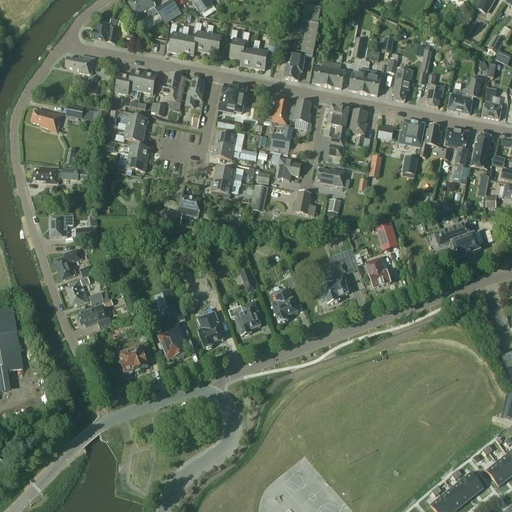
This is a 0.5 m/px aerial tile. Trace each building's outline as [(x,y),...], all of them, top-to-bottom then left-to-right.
[(172,0),(158,10),(151,0),(136,0),(129,5),(141,23),(152,16),(153,18),(158,14),(166,25),(182,15),(172,0)] [(201,0),(194,5),(201,16),(214,8),(209,0),(201,0)] [(481,0),(475,0),(472,7),(476,9),(481,0)] [(484,0),(478,11),(486,16),(496,0),(484,0)] [(313,58),(319,26),(318,26),(322,8),(305,5),(302,23),(307,24),(302,53),(295,52),(294,55),(313,58)] [(107,44),(116,46),(121,22),(111,20),(110,26),(99,24),(97,33),(94,32),(92,41),(107,45),(107,44)] [(197,39),(195,52),(207,55),(210,36),(207,35),(201,34),(202,26),(197,25),(195,33),(198,34),(197,39)] [(185,37),(183,36),(176,35),(178,27),(173,26),(171,35),(173,35),(170,53),(182,56),(185,37)] [(135,29),(129,27),(126,40),(132,42),(135,29)] [(210,36),(207,55),(219,57),(222,38),(212,36),(214,28),(209,27),(207,35),(210,36)] [(197,39),(188,37),(189,29),(184,28),(183,36),(185,37),(182,56),(194,58),(195,52),(197,39)] [(242,48),(243,42),(237,41),(238,33),(233,32),(231,40),(234,41),(230,59),(242,62),(245,49),(242,48)] [(245,49),(242,62),(241,68),(253,70),(257,51),(254,50),(247,49),(250,35),(245,34),(243,42),(242,48),(245,49)] [(488,52),(497,57),(505,43),(496,37),(488,52)] [(385,38),(382,54),(392,56),(395,40),(385,38)] [(269,53),(259,51),(261,43),(255,42),(254,50),(257,51),(253,70),(265,72),(267,63),(269,53)] [(353,59),(360,60),(363,48),(355,46),(353,59)] [(416,58),(423,59),(426,49),(418,47),(418,48),(417,49),(417,50),(416,50),(416,51),(416,52),(416,54),(416,55),(416,56),(416,58)] [(269,53),(267,63),(273,64),(275,49),(270,48),(269,53)] [(500,52),(496,61),(508,66),(511,57),(500,52)] [(300,74),(302,74),(305,59),(289,56),(284,80),(299,82),(300,74)] [(79,74),(92,77),(95,60),(80,58),(79,62),(68,59),(66,69),(79,72),(79,74)] [(398,62),(391,60),(388,74),(395,76),(398,62)] [(482,73),(488,69),(484,62),(478,66),(482,73)] [(328,88),(332,65),(323,63),(322,69),(317,68),(314,85),(328,88)] [(423,63),(420,74),(426,75),(427,75),(430,64),(423,63)] [(332,65),(328,88),(342,91),(345,73),(341,72),(342,67),(332,65)] [(496,67),(490,65),(487,79),(493,80),(496,67)] [(364,95),(368,72),(359,70),(358,76),(353,75),(350,92),(364,95)] [(407,92),(409,93),(413,73),(398,70),(393,97),(395,97),(395,101),(405,103),(407,92)] [(129,91),(141,93),(145,74),(132,72),(131,78),(129,91)] [(368,72),(364,95),(378,98),(381,80),(376,79),(377,74),(368,72)] [(145,74),(141,93),(153,96),(157,77),(145,74)] [(426,75),(420,74),(418,86),(424,87),(426,75)] [(129,91),(131,78),(119,75),(116,95),(128,97),(129,91)] [(182,78),(171,75),(168,88),(165,87),(164,95),(171,96),(169,103),(181,105),(186,79),(182,78)] [(441,99),(443,99),(445,87),(435,85),(436,77),(430,76),(425,103),(428,104),(427,108),(438,110),(441,99)] [(97,80),(90,78),(87,94),(97,96),(99,86),(96,86),(97,80)] [(473,99),(479,100),(482,80),(472,78),(469,92),(464,91),(463,97),(452,95),(449,112),(470,116),(473,99)] [(202,103),(206,84),(200,83),(200,82),(195,81),(194,82),(193,82),(191,93),(189,92),(185,107),(194,109),(196,101),(202,103)] [(246,101),(245,100),(246,91),(225,87),(223,100),(221,100),(218,113),(233,116),(234,114),(242,115),(243,106),(245,106),(246,101)] [(502,106),(494,105),(491,104),(492,98),(495,99),(496,92),(488,90),(482,118),(500,122),(502,106)] [(272,123),(287,126),(290,105),(279,103),(276,116),(274,116),(272,123)] [(290,121),(310,125),(312,116),(310,116),(312,105),(298,103),(297,109),(293,108),(290,121)] [(155,117),(163,119),(165,107),(153,105),(151,114),(155,115),(155,117)] [(95,113),(68,107),(65,118),(82,121),(82,120),(93,122),(95,113)] [(343,155),(348,130),(345,130),(349,111),(334,108),(330,111),(327,127),(339,129),(337,138),(332,137),(329,153),(328,157),(342,159),(343,155)] [(48,131),(58,134),(62,117),(40,111),(39,113),(35,112),(32,124),(43,127),(43,129),(49,130),(48,131)] [(350,134),(365,137),(367,127),(365,126),(368,115),(354,112),(350,134)] [(98,113),(96,123),(105,125),(107,115),(98,113)] [(194,116),(192,128),(198,129),(200,117),(194,116)] [(126,129),(146,133),(148,120),(129,117),(127,126),(119,125),(118,130),(126,131),(126,129)] [(228,123),(219,121),(217,129),(222,130),(226,131),(228,123)] [(420,149),(425,126),(405,122),(403,132),(401,132),(399,145),(400,148),(404,148),(406,146),(420,149)] [(380,127),(378,140),(385,142),(388,128),(380,127)] [(429,146),(439,148),(442,134),(439,133),(440,129),(430,127),(429,132),(426,132),(424,146),(423,146),(421,158),(426,159),(429,146)] [(271,148),(289,151),(293,129),(285,128),(284,137),(273,136),(271,148)] [(144,145),(146,133),(126,129),(126,131),(124,138),(117,137),(116,142),(124,143),(125,141),(144,145)] [(222,130),(221,135),(236,138),(237,135),(237,133),(234,132),(226,131),(222,130)] [(455,165),(465,167),(468,152),(465,151),(468,134),(448,130),(445,147),(458,150),(455,165)] [(234,150),(235,147),(236,141),(244,142),(245,137),(237,135),(236,138),(221,135),(217,134),(215,146),(234,150)] [(491,150),(489,150),(491,139),(480,137),(479,145),(476,145),(472,169),(487,171),(491,150)] [(370,140),(357,138),(355,148),(368,151),(370,140)] [(114,154),(116,146),(105,144),(104,152),(114,154)] [(129,159),(148,162),(150,150),(131,146),(129,156),(122,155),(121,160),(128,161),(129,159)] [(242,149),(235,147),(234,150),(215,146),(212,158),(232,162),(234,152),(241,154),(242,149)] [(76,151),(69,150),(66,166),(73,167),(76,151)] [(448,162),(450,152),(444,151),(442,161),(448,162)] [(263,168),(264,162),(265,156),(266,154),(260,153),(257,167),(263,168)] [(493,163),(504,166),(505,160),(495,157),(493,163)] [(146,174),(148,162),(129,159),(128,161),(127,168),(119,166),(118,171),(127,173),(127,171),(133,172),(146,174)] [(416,177),(418,161),(406,159),(403,175),(416,177)] [(291,177),(299,178),(301,167),(294,165),(294,163),(280,160),(276,180),(290,183),(291,177)] [(63,171),(59,171),(59,169),(39,168),(39,171),(36,171),(35,183),(46,184),(46,185),(58,186),(59,179),(63,179),(62,181),(79,182),(79,170),(63,169),(63,171)] [(371,168),(369,178),(378,180),(380,170),(371,168)] [(461,180),(457,179),(456,184),(465,186),(466,182),(467,182),(469,169),(464,168),(461,180)] [(233,185),(234,182),(235,175),(243,177),(244,172),(236,170),(235,173),(217,169),(214,181),(233,185)] [(330,171),(330,172),(319,170),(317,181),(321,182),(320,184),(344,189),(345,181),(347,174),(330,171)] [(511,172),(503,170),(501,180),(511,182),(511,172)] [(270,176),(256,173),(254,183),(268,186),(270,176)] [(481,182),(480,190),(487,192),(489,178),(485,177),(485,180),(482,179),(481,182)] [(242,184),(234,182),(233,185),(214,181),(212,193),(231,197),(233,187),(241,189),(242,184)] [(251,206),(265,209),(269,190),(255,187),(251,206)] [(511,188),(507,187),(507,189),(501,188),(499,199),(503,200),(503,202),(511,203),(511,188)] [(294,214),(314,217),(316,208),(311,207),(312,200),(310,200),(311,196),(300,194),(298,205),(296,204),(294,214)] [(433,196),(425,194),(423,208),(431,209),(433,196)] [(183,216),(198,219),(202,201),(182,197),(178,216),(164,213),(162,223),(181,227),(183,216)] [(486,210),(496,210),(496,198),(486,198),(486,210)] [(327,217),(338,219),(341,203),(330,201),(327,217)] [(438,216),(440,205),(432,204),(430,215),(438,216)] [(50,218),(51,239),(68,239),(67,228),(74,228),(74,218),(50,218)] [(391,225),(376,230),(383,253),(398,248),(391,225)] [(444,232),(444,233),(435,236),(439,247),(449,244),(449,245),(452,244),(458,260),(481,252),(478,245),(483,244),(479,234),(475,236),(474,235),(469,237),(468,234),(469,233),(467,226),(465,227),(464,225),(444,232)] [(76,230),(77,243),(96,243),(95,229),(76,230)] [(210,245),(203,247),(205,253),(207,252),(212,251),(210,245)] [(55,262),(62,282),(77,277),(72,264),(82,261),(79,250),(64,256),(65,259),(55,262)] [(327,301),(329,307),(340,303),(338,299),(349,295),(346,288),(347,288),(345,283),(347,282),(345,277),(355,273),(359,271),(353,252),(348,254),(348,253),(333,259),(336,268),(329,271),(331,278),(323,281),(325,287),(322,289),(324,294),(318,296),(321,303),(327,301)] [(354,255),(358,267),(363,266),(359,254),(354,255)] [(387,273),(386,273),(381,260),(366,265),(371,278),(370,279),(374,291),(391,285),(387,273)] [(80,271),(83,278),(91,275),(88,268),(80,271)] [(240,274),(248,296),(256,292),(249,271),(240,274)] [(287,280),(291,291),(298,289),(294,278),(287,280)] [(77,308),(89,304),(83,288),(90,285),(88,279),(69,286),(69,288),(66,289),(73,308),(76,306),(77,308)] [(293,300),(292,301),(288,290),(274,295),(277,306),(273,307),(278,323),(281,324),(286,322),(288,319),(287,318),(298,314),(293,300)] [(174,291),(163,295),(169,310),(179,306),(174,291)] [(107,295),(102,297),(101,294),(89,298),(92,307),(109,301),(107,295)] [(261,328),(256,314),(258,313),(255,304),(229,314),(231,321),(235,319),(242,338),(251,335),(250,332),(261,328)] [(110,320),(107,321),(102,306),(81,314),(82,317),(77,318),(81,328),(85,326),(86,329),(98,324),(101,330),(112,326),(110,320)] [(130,310),(134,319),(142,315),(141,310),(137,312),(135,308),(130,310)] [(0,375),(22,371),(12,311),(0,312),(0,375)] [(199,333),(205,350),(208,351),(212,350),(213,347),(214,347),(213,345),(225,341),(215,314),(197,321),(202,332),(199,333)] [(179,328),(170,331),(158,335),(168,362),(176,360),(179,361),(184,359),(186,356),(182,345),(185,344),(179,328)] [(151,344),(147,333),(141,335),(145,346),(151,344)] [(118,356),(126,377),(149,368),(141,348),(118,356)] [(511,462),(507,456),(497,464),(509,480),(511,477),(511,462)] [(497,464),(486,473),(499,488),(509,480),(497,464)] [(471,474),(461,482),(473,498),(484,490),(471,474)] [(461,482),(451,490),(463,506),(473,498),(461,482)] [(451,490),(441,499),(451,511),(456,511),(463,506),(451,490)] [(451,511),(441,499),(430,507),(434,511),(451,511)]
